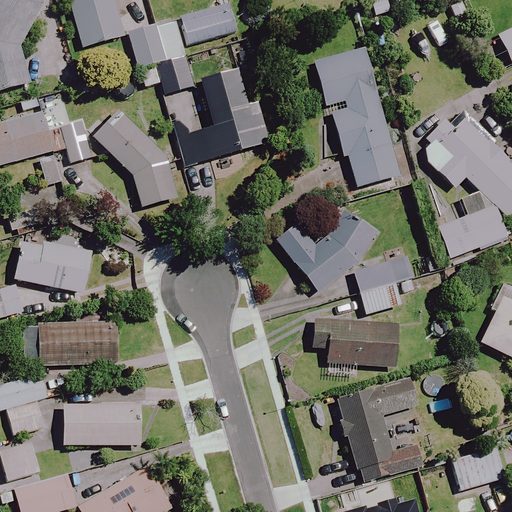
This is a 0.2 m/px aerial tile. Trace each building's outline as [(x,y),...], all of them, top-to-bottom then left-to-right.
[(42,5),(40,0),(0,0),(0,92),(29,84),(25,70),(18,48),(42,5)] [(117,27),(109,0),(63,0),(79,52),(121,40),(117,27)] [(231,36),(224,11),(178,24),(185,49),(231,36)] [(134,72),(140,92),(156,88),(158,99),(159,101),(190,93),(181,59),(172,24),(147,31),(125,37),(134,72)] [(448,45),(437,25),(427,31),(438,51),(448,45)] [(511,30),(493,39),(508,70),(511,68),(511,30)] [(396,180),(362,52),(311,65),(337,160),(342,159),(343,163),(351,192),(396,180)] [(244,111),(234,74),(196,84),(209,131),(184,137),(192,166),(198,165),(265,147),(254,108),(244,111)] [(0,169),(52,154),(40,113),(0,124),(0,169)] [(166,167),(118,114),(91,138),(127,178),(137,212),(176,200),(166,167)] [(511,166),(496,149),(464,117),(452,129),(444,121),(424,140),(430,147),(421,156),(454,190),(466,178),(468,180),(494,207),(508,222),(509,221),(511,217),(511,166)] [(79,118),(54,124),(65,169),(79,165),(91,163),(79,118)] [(505,239),(494,207),(447,224),(437,228),(448,260),(505,239)] [(323,239),(310,249),(293,227),(271,243),(313,297),(353,266),(371,237),(338,215),(323,239)] [(87,256),(18,244),(11,284),(79,296),(87,256)] [(406,282),(399,259),(348,275),(352,289),(357,304),(362,319),(397,308),(390,287),(406,282)] [(482,312),(491,316),(476,346),(511,364),(511,294),(495,286),(482,312)] [(16,308),(11,289),(0,291),(0,321),(18,317),(16,308)] [(393,329),(308,324),(307,352),(324,353),(323,377),(352,379),(353,369),(391,371),(393,329)] [(113,368),(112,327),(19,329),(20,370),(113,368)] [(41,389),(39,379),(0,388),(0,414),(3,414),(9,439),(40,431),(36,416),(33,404),(44,401),(41,389)] [(411,410),(404,383),(332,403),(339,431),(352,476),(355,487),(416,470),(408,439),(396,443),(385,446),(377,419),(411,410)] [(135,449),(136,409),(58,408),(57,448),(135,449)] [(29,451),(28,446),(0,454),(0,472),(4,486),(36,476),(29,451)] [(511,474),(511,453),(503,458),(511,475),(511,474)] [(490,485),(481,454),(447,464),(456,495),(483,487),(490,485)] [(155,492),(142,470),(74,511),(166,511),(179,505),(167,485),(155,492)] [(65,487),(62,478),(9,493),(14,511),(65,511),(71,510),(65,487)] [(393,511),(387,492),(341,505),(342,511),(422,511),(420,504),(393,511)]
